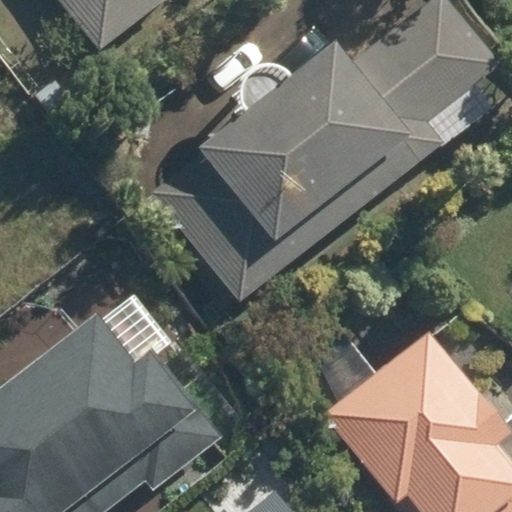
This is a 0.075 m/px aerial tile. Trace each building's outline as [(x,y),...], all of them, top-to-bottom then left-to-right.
[(63,0),(104,52),(169,0),(63,0)] [(292,268),(278,250),(414,145),(429,164),(493,115),(477,96),(507,73),(446,0),(433,0),(348,71),(334,54),(251,126),(243,117),(148,198),(238,315),(292,268)] [(0,511),(75,511),(192,421),(145,361),(129,373),(91,323),(0,393),(0,511)] [(503,436),(424,333),(320,413),(390,504),(402,494),(415,511),(481,511),(511,488),(511,472),(491,445),(503,436)] [(289,511),(270,488),(253,502),(240,485),(206,511),(289,511)]
